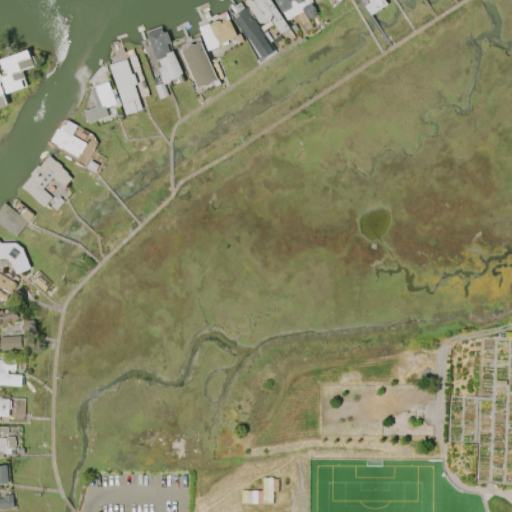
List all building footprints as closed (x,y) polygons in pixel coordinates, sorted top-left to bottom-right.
[(271,17),(271,18),(270,19),(270,20),(269,21),(269,22),(268,22),(267,23),(266,23),(265,23),(264,23),(263,23),(262,23),(261,22),(259,24),(246,4),(247,4),(245,2),(247,0),(251,0),(252,1),(253,0),(270,0),(289,29),(281,35),(271,20),(274,18),(272,16),(271,17)] [(274,1),(275,0),(289,0),(291,3),(294,1),(293,0),(309,0),(313,7),(314,7),(316,10),(314,10),(317,14),(307,19),(303,11),(287,20),(283,12),(281,13),(274,1)] [(385,0),(388,4),(371,15),(365,6),(369,3),(366,0),(385,0)] [(245,7),(275,52),(264,59),(262,57),(260,58),(248,39),(247,39),(234,19),(238,17),(236,14),(245,7)] [(209,26),(211,23),(215,21),(220,21),(220,23),(229,19),(237,36),(218,45),(219,46),(208,51),(199,28),(208,24),(209,26)] [(145,35),(162,28),(164,33),(166,32),(171,43),(167,45),(170,52),(173,51),(182,74),(180,75),(181,76),(170,81),(171,82),(163,85),(160,77),(161,76),(159,69),(162,68),(158,59),(156,60),(145,35)] [(197,89),(181,51),(187,48),(187,47),(187,46),(188,46),(188,45),(189,45),(190,44),(191,44),(192,44),(193,44),(193,45),(194,46),(201,43),(217,80),(210,83),(210,84),(209,85),(208,85),(208,86),(207,86),(206,86),(205,86),(204,86),(197,89)] [(6,68),(3,69),(0,61),(28,51),(34,66),(23,70),(26,78),(21,80),(24,87),(7,94),(1,78),(8,76),(6,68)] [(109,65),(126,59),(131,75),(134,74),(137,84),(134,85),(143,110),(126,115),(109,65)] [(115,105),(105,108),(108,117),(88,124),(84,110),(86,110),(96,107),(90,91),(96,89),(95,87),(108,83),(111,91),(115,105)] [(0,86),(8,106),(0,109),(0,86)] [(50,141),(57,129),(59,130),(61,127),(62,126),(63,126),(65,126),(68,121),(77,126),(72,136),(87,144),(81,154),(79,154),(77,157),(63,149),(62,148),(62,149),(57,147),(58,146),(50,141)] [(22,187),(49,156),(56,163),(57,162),(62,166),(61,167),(68,173),(67,174),(71,179),(65,186),(61,182),(60,184),(53,178),(55,175),(51,172),(39,187),(52,198),(44,206),(22,187)] [(16,237),(0,224),(0,209),(5,203),(20,215),(25,209),(33,215),(16,237)] [(0,244),(16,243),(23,248),(30,267),(30,269),(17,274),(16,274),(10,261),(7,259),(0,259),(0,244)] [(0,274),(16,284),(15,285),(16,286),(13,291),(11,289),(9,294),(10,294),(6,301),(3,301),(0,301),(0,274)] [(41,274),(52,283),(44,292),(33,282),(41,274)] [(18,320),(0,325),(0,310),(2,310),(3,313),(15,310),(18,320)] [(0,337),(21,336),(21,349),(1,350),(0,337)] [(21,387),(0,385),(0,357),(6,357),(6,361),(16,361),(15,371),(7,370),(7,375),(22,376),(21,387)] [(0,399),(9,399),(8,416),(0,416),(0,399)] [(0,427),(8,427),(8,433),(5,433),(5,436),(2,436),(2,439),(6,439),(6,438),(15,438),(15,441),(16,441),(16,447),(14,447),(14,449),(11,449),(11,454),(4,454),(4,460),(0,460),(0,427)] [(0,485),(0,466),(6,465),(8,484),(0,485)] [(15,508),(0,509),(0,498),(4,498),(4,495),(13,494),(15,508)]
